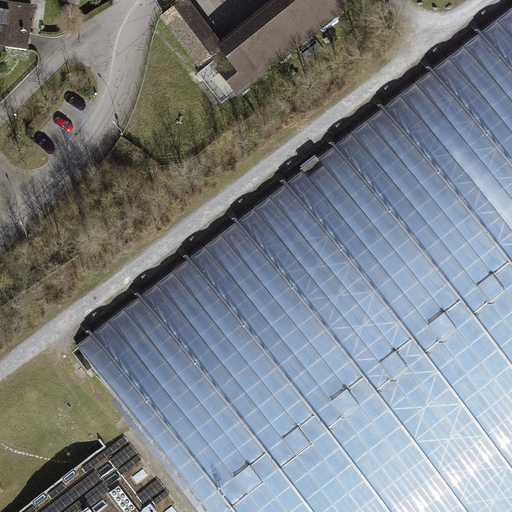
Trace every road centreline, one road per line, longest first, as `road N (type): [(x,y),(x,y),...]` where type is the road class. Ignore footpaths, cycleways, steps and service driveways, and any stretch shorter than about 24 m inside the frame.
road 1 (track): [(0,369),(478,0)]
road 2 (residential): [(0,235),(110,120),(134,6),(144,0)]
